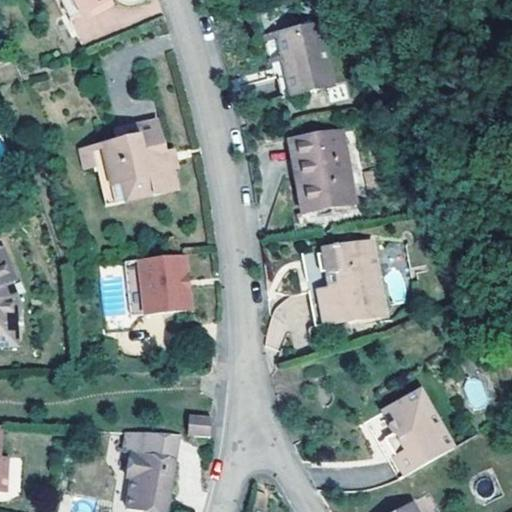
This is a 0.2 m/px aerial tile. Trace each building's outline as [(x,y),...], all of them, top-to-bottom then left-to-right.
[(57,0),(68,21),(85,12),(78,0),(57,0)] [(78,0),(85,12),(109,0),(78,0)] [(294,36),(316,32),(315,25),(293,30),(294,36)] [(329,87),(316,32),(294,36),(293,30),(260,37),(269,79),(272,79),(282,76),(286,96),(329,87)] [(282,76),(272,79),(276,98),(286,96),(282,76)] [(114,140),(156,129),(154,118),(112,128),(114,140)] [(82,162),(159,140),(156,129),(114,140),(79,148),(82,162)] [(337,131),(292,139),(300,191),(294,193),(297,212),(349,202),(337,131)] [(292,139),(284,140),(294,193),(300,191),(292,139)] [(83,165),(95,162),(106,160),(115,201),(175,187),(165,149),(161,150),(159,140),(82,162),(83,165)] [(106,160),(95,162),(105,203),(115,201),(106,160)] [(313,328),(368,318),(362,286),(368,285),(360,245),(291,257),(300,308),(309,307),(313,328)] [(0,340),(7,341),(6,320),(15,320),(14,294),(9,283),(14,281),(0,246),(0,340)] [(139,282),(142,314),(187,310),(186,290),(183,289),(179,284),(178,275),(183,275),(182,254),(123,260),(125,283),(139,282)] [(128,315),(142,314),(139,282),(125,283),(128,315)] [(362,286),(368,318),(374,317),(368,285),(362,286)] [(309,307),(300,308),(304,329),(313,328),(309,307)] [(0,347),(15,347),(15,320),(6,320),(7,341),(0,340),(0,347)] [(402,477),(449,449),(414,390),(360,423),(383,462),(391,458),(402,477)] [(185,415),(185,438),(205,440),(207,417),(185,415)] [(136,511),(164,511),(174,463),(179,437),(115,432),(112,451),(124,453),(115,508),(136,511)] [(391,458),(383,462),(395,481),(402,477),(391,458)]
